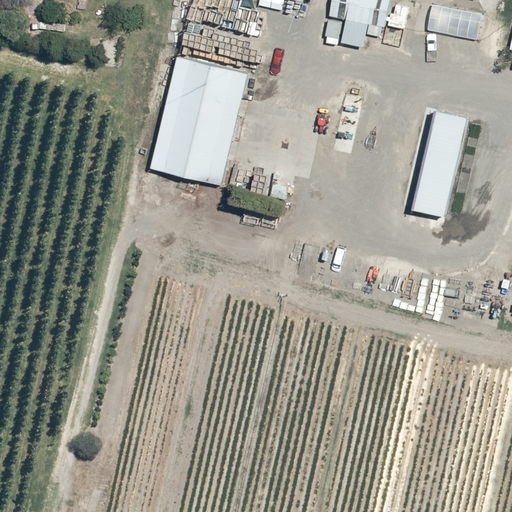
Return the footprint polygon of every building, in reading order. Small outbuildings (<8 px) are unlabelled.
[(396,33),(400,17),(388,15),(390,0),(333,0),(330,15),(347,18),(342,42),(350,43),(349,50),(354,51),(356,44),(365,46),(368,33),(384,36),(385,31),(396,33)] [(478,54),(480,37),(485,11),(435,3),(431,29),(428,46),(478,54)] [(157,48),(138,43),(124,101),(142,105),(157,48)] [(155,165),(225,182),(244,103),(251,70),(181,53),(155,165)] [(470,115),(439,108),(416,207),(447,214),(470,115)]
